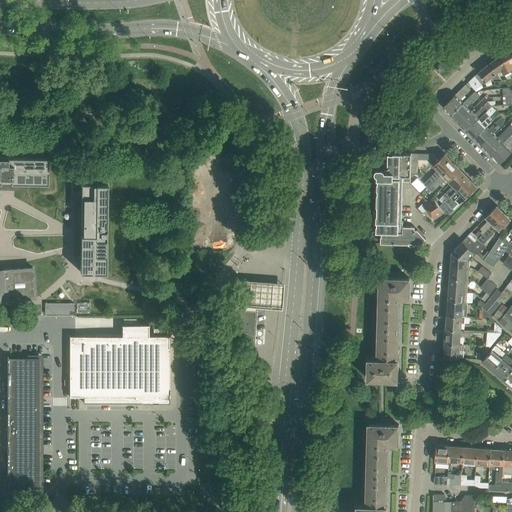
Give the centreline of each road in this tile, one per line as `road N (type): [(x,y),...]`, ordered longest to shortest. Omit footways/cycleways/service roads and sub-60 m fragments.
road 1 (secondary): [(260,62),(292,110),(304,161),(274,511)]
road 2 (secondary): [(296,511),(321,148)]
road 3 (residential): [(419,431),(433,252),(502,183)]
road 4 (secondary): [(0,28),(161,27),(237,44)]
road 5 (residential): [(511,38),(433,99),(449,130)]
road 6 (unclassified): [(321,148),(363,139),(434,141),(449,130)]
